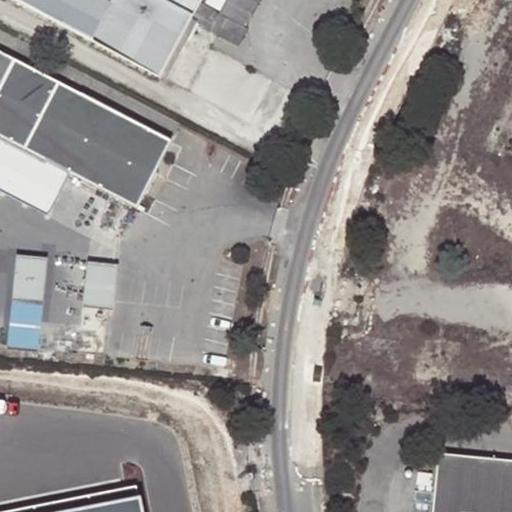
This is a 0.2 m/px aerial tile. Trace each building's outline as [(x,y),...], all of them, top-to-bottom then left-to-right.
[(7,0),(157,78),(159,74),(165,78),(195,22),(189,20),(199,0),(112,0),(111,3),(105,0),(7,0)] [(0,84),(13,59),(0,52),(0,84)] [(137,207),(171,142),(13,59),(0,84),(0,136),(70,173),(137,207)] [(70,173),(0,136),(0,191),(47,216),(70,173)] [(37,351),(47,258),(16,255),(7,348),(37,351)] [(112,311),(117,265),(86,262),(82,308),(112,311)] [(511,511),(511,459),(436,451),(429,511),(511,511)] [(138,511),(136,497),(59,511),(138,511)]
